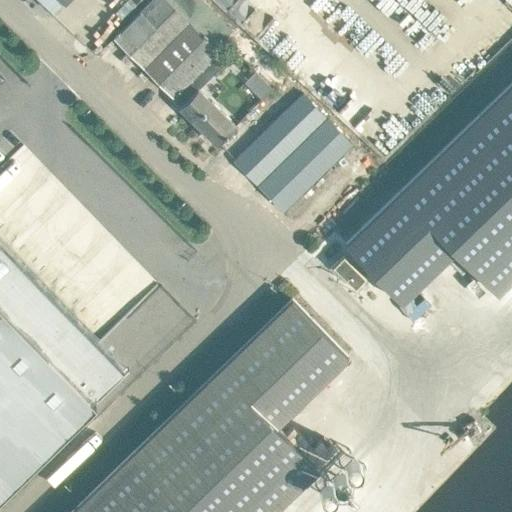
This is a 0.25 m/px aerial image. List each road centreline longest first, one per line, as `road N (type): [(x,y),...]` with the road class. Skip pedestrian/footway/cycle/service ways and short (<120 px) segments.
road 1 (unclassified): [(27,511),(242,282),(242,242),(4,0)]
road 2 (unknown): [(282,0),(331,49),(371,71),(408,62),(471,0)]
